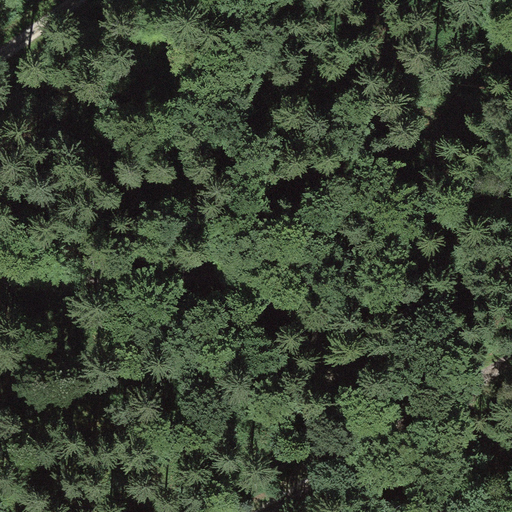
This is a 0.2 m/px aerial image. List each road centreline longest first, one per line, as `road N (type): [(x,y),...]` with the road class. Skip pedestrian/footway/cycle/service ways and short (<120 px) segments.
road 1 (track): [(511,261),(0,283)]
road 2 (track): [(269,511),(511,360)]
road 3 (track): [(378,511),(336,380),(301,323),(240,272)]
